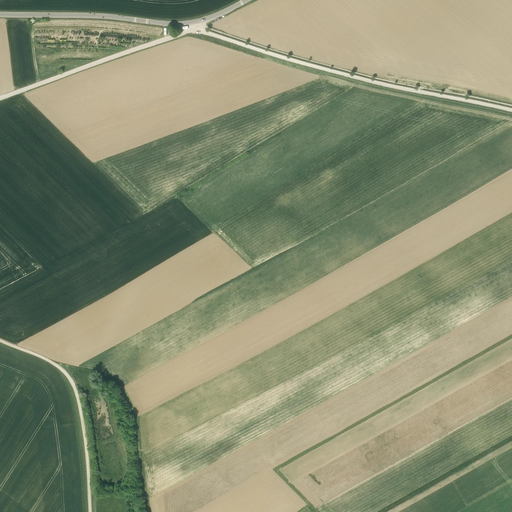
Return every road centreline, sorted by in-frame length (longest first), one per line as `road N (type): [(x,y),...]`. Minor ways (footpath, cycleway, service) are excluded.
road 1 (track): [(199,28),(358,78),(511,109)]
road 2 (track): [(0,339),(53,363),(74,386),(90,511)]
road 3 (track): [(0,98),(185,29)]
road 4 (tertiary): [(192,22),(0,14)]
